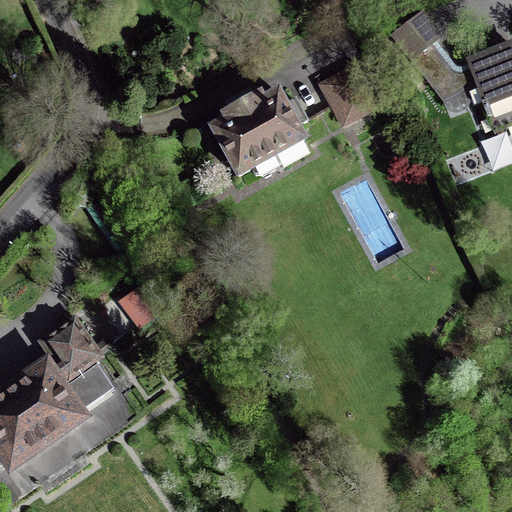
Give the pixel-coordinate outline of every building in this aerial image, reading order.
[(325,11),(342,2),(340,0),(328,0),(322,4),(325,11)] [(410,60),(412,59),(430,45),(439,38),(421,16),(393,38),(410,60)] [(456,77),(430,45),(412,59),(444,100),(478,87),(472,71),(456,77)] [(511,48),(469,65),(472,71),(478,87),(485,103),(482,104),(495,131),(511,124),(511,48)] [(343,126),(375,109),(353,70),(322,87),(343,126)] [(297,128),(307,121),(296,102),(286,108),(278,93),(264,101),(260,95),(223,115),(227,122),(212,130),(238,177),(252,170),(256,176),(263,177),(275,170),(279,164),(275,157),(304,141),(297,128)] [(98,182),(85,177),(75,205),(88,210),(98,182)] [(142,240),(111,194),(88,210),(119,255),(142,240)] [(165,310),(146,286),(121,303),(140,328),(165,310)] [(99,358),(74,323),(44,344),(58,364),(48,371),(46,368),(0,399),(0,468),(8,464),(10,467),(81,418),(78,415),(114,390),(94,361),(99,358)]
